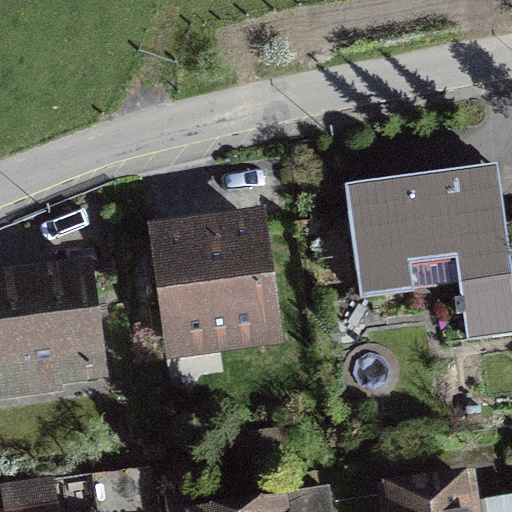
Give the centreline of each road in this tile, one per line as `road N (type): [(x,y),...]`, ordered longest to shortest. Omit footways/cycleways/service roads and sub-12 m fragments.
road 1 (residential): [(0,190),(110,146),(511,57)]
road 2 (track): [(169,0),(110,146)]
